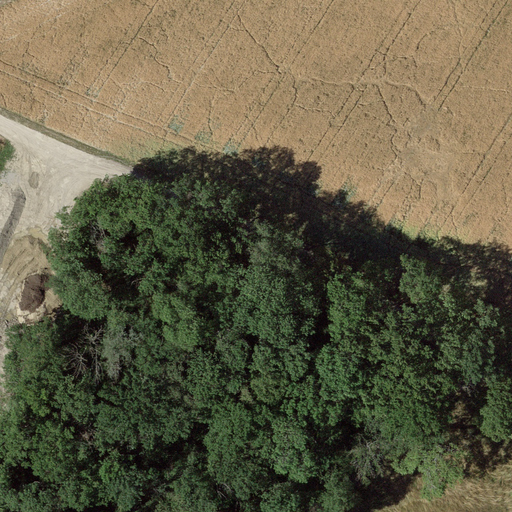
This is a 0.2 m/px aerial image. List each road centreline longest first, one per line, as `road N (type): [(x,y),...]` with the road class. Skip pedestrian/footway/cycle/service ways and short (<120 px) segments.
road 1 (track): [(0,122),(332,271),(479,362)]
road 2 (track): [(325,511),(479,362)]
